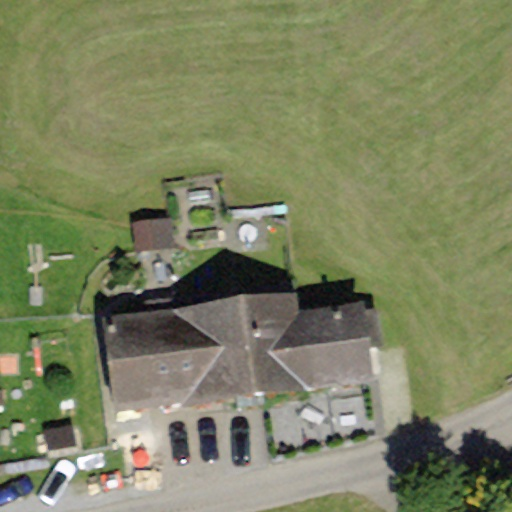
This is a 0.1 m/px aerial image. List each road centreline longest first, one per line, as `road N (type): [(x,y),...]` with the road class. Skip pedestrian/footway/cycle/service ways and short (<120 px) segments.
road 1 (residential): [(349,474),(145,511)]
road 2 (unclassified): [(511,412),(349,474)]
